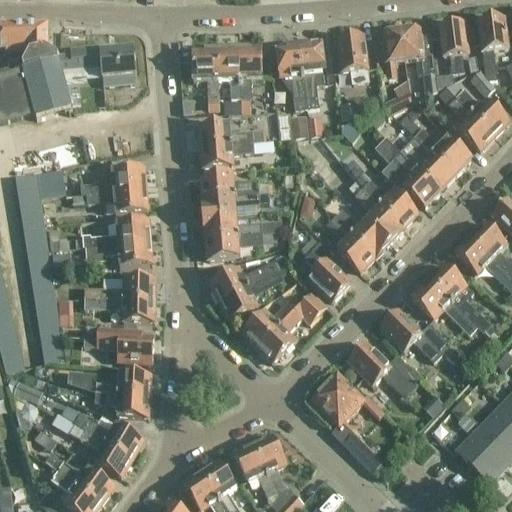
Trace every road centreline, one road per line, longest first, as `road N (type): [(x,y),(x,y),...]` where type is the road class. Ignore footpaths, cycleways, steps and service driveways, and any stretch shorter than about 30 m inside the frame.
road 1 (residential): [(270,406),(511,159)]
road 2 (residential): [(183,328),(159,17)]
road 3 (residential): [(159,17),(424,0)]
road 4 (residential): [(0,12),(159,17)]
road 5 (residential): [(382,511),(270,406)]
road 6 (residential): [(173,455),(183,328)]
